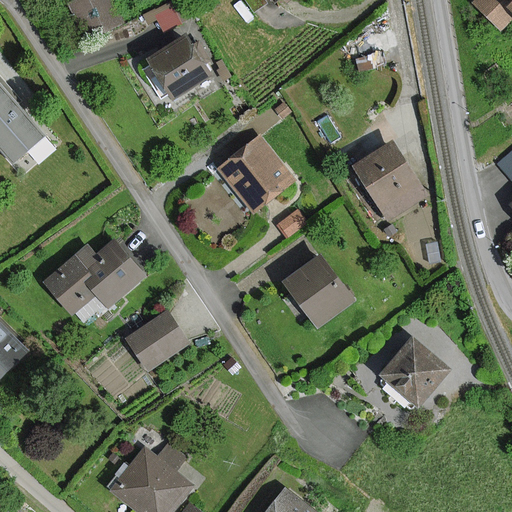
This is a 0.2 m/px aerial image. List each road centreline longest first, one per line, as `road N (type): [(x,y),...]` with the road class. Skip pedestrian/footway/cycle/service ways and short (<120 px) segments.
road 1 (residential): [(13,0),(244,346)]
road 2 (residential): [(440,0),(480,227),(511,304)]
road 3 (track): [(396,0),(412,87),(394,126)]
